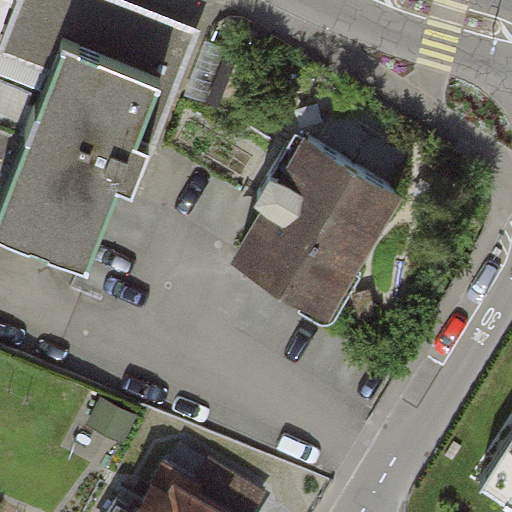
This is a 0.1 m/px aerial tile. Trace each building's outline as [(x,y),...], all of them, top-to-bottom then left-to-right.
[(201,22),(144,0),(18,0),(1,45),(46,62),(0,181),(0,198),(93,234),(121,159),(139,166),(148,143),(153,145),(201,22)] [(327,312),(396,195),(305,141),(236,259),(327,312)] [(91,395),(0,360),(0,490),(53,511),(59,511),(92,467),(56,453),(91,395)] [(511,480),(511,412),(480,460),(511,480)] [(124,511),(199,511),(145,479),(124,511)]
